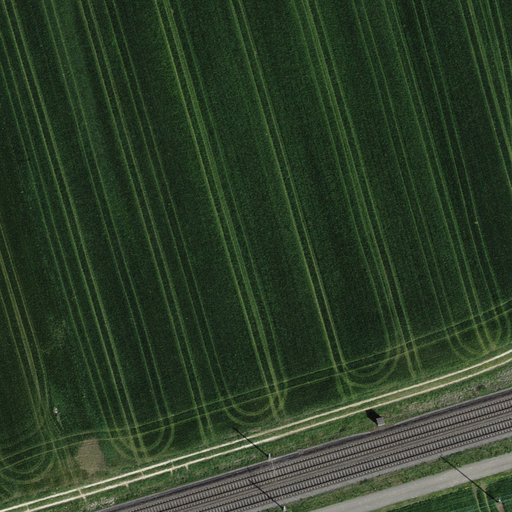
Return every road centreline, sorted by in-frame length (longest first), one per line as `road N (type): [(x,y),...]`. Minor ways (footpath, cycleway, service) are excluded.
road 1 (track): [(511,353),(444,382),(17,511)]
road 2 (unclassified): [(511,459),(337,511)]
